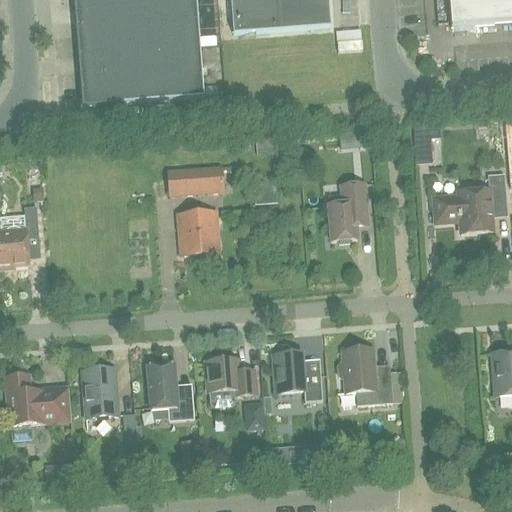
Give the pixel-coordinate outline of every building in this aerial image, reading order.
[(73,0),(81,95),(82,100),(86,99),(86,104),(91,104),(91,108),(96,108),(204,101),(196,0),(73,0)] [(327,0),(229,0),(233,37),(330,30),(327,0)] [(511,0),(448,0),(451,30),(511,25),(511,0)] [(370,48),(370,34),(346,34),(346,48),(370,48)] [(369,135),(358,136),(359,151),(370,150),(372,150),(370,135),(369,135)] [(432,162),(430,142),(430,137),(413,138),(415,163),(432,162)] [(362,157),(364,176),(380,175),(378,156),(362,157)] [(168,200),(222,196),(220,170),(167,174),(168,200)] [(433,201),(435,227),(459,225),(460,237),(492,234),(491,214),(507,213),(504,177),(488,179),(489,193),(457,195),(457,199),(433,201)] [(341,207),(328,208),(331,245),(336,244),(339,247),(349,246),(351,243),(357,243),(356,230),(368,230),(365,188),(340,189),(341,207)] [(26,233),(0,234),(0,236),(3,273),(14,272),(14,270),(29,269),(27,243),(39,242),(36,210),(24,211),(26,233)] [(180,260),(219,256),(215,215),(176,218),(180,260)] [(373,352),(342,354),(343,366),(340,366),(337,369),(338,379),(341,382),(344,382),(345,396),(355,395),(357,409),(392,406),(390,376),(378,376),(374,373),(373,352)] [(495,399),(511,398),(511,355),(492,357),(495,399)] [(302,357),(272,360),(275,397),(304,394),(305,406),(322,404),(320,376),(309,377),(308,373),(308,368),(303,369),(302,357)] [(235,406),(234,400),(255,398),(253,373),(239,375),(238,363),(205,365),(208,395),(209,395),(210,407),(214,412),(231,410),(235,406)] [(150,365),(149,369),(147,369),(150,413),(168,412),(169,424),(194,422),(192,396),(176,397),(174,368),(161,368),(159,365),(150,365)] [(114,372),(82,375),(85,422),(118,419),(114,372)] [(30,427),(59,425),(71,424),(68,388),(42,390),(43,394),(30,395),(28,379),(5,380),(9,429),(12,429),(12,433),(11,433),(11,445),(32,443),(32,431),(30,431),(30,427)] [(264,432),(262,407),(245,408),(247,433),(264,432)] [(137,449),(135,417),(122,418),(125,450),(137,449)]
